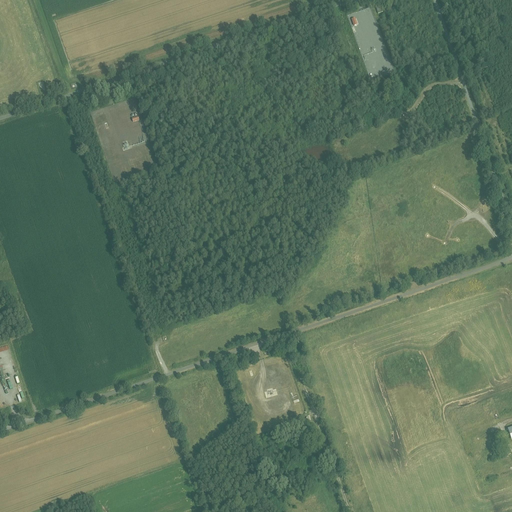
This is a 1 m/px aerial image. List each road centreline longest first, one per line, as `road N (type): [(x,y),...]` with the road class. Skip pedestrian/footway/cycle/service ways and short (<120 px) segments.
road 1 (unclassified): [(0,430),(511,258)]
road 2 (unclassified): [(335,0),(0,118)]
road 3 (unclassified): [(511,227),(438,0)]
